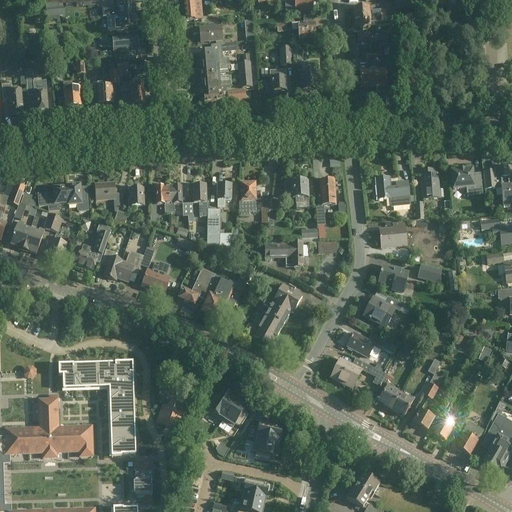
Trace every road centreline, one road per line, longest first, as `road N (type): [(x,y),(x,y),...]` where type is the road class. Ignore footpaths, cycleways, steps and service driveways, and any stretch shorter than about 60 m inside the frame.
road 1 (residential): [(297,384),(359,267),(345,132)]
road 2 (secondary): [(174,326),(0,266)]
road 3 (residential): [(169,140),(345,132)]
road 4 (residential): [(0,159),(169,140)]
road 5 (residential): [(345,132),(511,123)]
road 6 (residential): [(169,140),(158,0)]
road 7 (secondary): [(297,384),(174,326)]
road 8 (secondary): [(174,326),(291,394)]
road 9 (residential): [(345,132),(333,0)]
